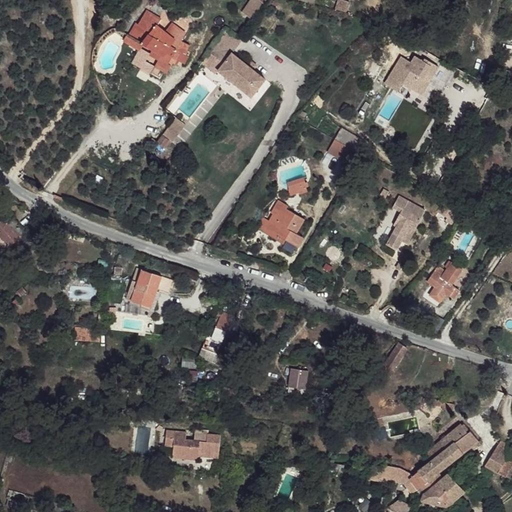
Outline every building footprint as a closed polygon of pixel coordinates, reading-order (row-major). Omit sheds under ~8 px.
[(252,0),(243,15),(253,23),(267,4),(262,0),(252,0)] [(122,37),(138,47),(141,42),(145,44),(153,49),(151,53),(157,57),(154,64),(165,70),(175,55),(181,58),(185,53),(176,46),(183,31),(170,22),(164,31),(156,26),(159,21),(143,13),(138,21),(135,20),(128,33),(125,32),(122,37)] [(222,42),(232,51),(235,53),(244,41),(242,38),(231,31),(222,42)] [(145,44),(141,42),(138,47),(131,61),(134,63),(145,44)] [(219,76),(222,72),(220,69),(216,66),(225,55),(230,58),(235,53),(232,51),(222,42),(205,64),(219,76)] [(153,49),(145,44),(134,63),(150,72),(154,64),(157,57),(151,53),(153,49)] [(222,72),(226,75),(254,98),(268,80),(235,53),(230,58),(225,55),(216,66),(220,69),(222,72)] [(436,65),(414,53),(407,66),(402,63),(395,78),(413,87),(420,73),(429,77),(436,65)] [(391,62),(384,59),(374,81),(381,84),(391,62)] [(510,68),(501,66),(499,76),(508,78),(510,68)] [(354,149),(335,138),(329,148),(347,160),(354,149)] [(289,181),(288,189),(291,195),(300,192),(300,195),(307,193),(306,186),(310,185),(309,182),(304,183),(302,179),(289,181)] [(402,209),(395,223),(396,225),(388,242),(397,247),(403,239),(409,241),(421,217),(426,207),(399,193),(394,204),(402,209)] [(288,207),(279,202),(262,232),(279,243),(281,240),(297,248),(303,240),(297,235),(305,221),(287,210),(288,207)] [(451,208),(443,204),(440,208),(449,213),(451,208)] [(6,227),(2,220),(0,222),(0,236),(3,237),(8,243),(15,237),(11,233),(14,232),(8,225),(6,227)] [(411,259),(405,254),(399,266),(404,269),(411,259)] [(465,269),(454,261),(447,271),(440,266),(430,281),(438,286),(432,294),(441,301),(447,293),(455,299),(461,288),(455,284),(465,269)] [(142,269),(136,284),(147,288),(146,292),(155,295),(162,277),(142,269)] [(146,292),(140,306),(146,308),(150,299),(154,300),(155,295),(146,292)] [(214,315),(207,332),(212,334),(219,316),(214,315)] [(207,332),(201,349),(216,355),(229,321),(219,316),(212,334),(207,332)] [(399,344),(386,365),(393,370),(406,348),(399,344)] [(183,357),(182,365),(189,366),(190,358),(183,357)] [(287,388),(306,391),(309,371),(290,368),(287,388)] [(431,399),(429,406),(443,408),(444,403),(444,401),(431,399)] [(464,424),(440,442),(446,449),(470,432),(464,424)] [(163,445),(171,446),(173,431),(165,430),(163,445)] [(171,446),(170,457),(195,460),(196,456),(197,440),(183,438),(184,432),(173,431),(171,446)] [(430,461),(418,471),(426,482),(428,480),(439,471),(478,441),(470,432),(446,449),(430,461)] [(198,440),(196,456),(215,458),(218,436),(205,434),(204,441),(198,440)] [(511,447),(500,440),(484,465),(505,476),(511,464),(511,462),(511,447)] [(440,442),(424,453),(430,461),(446,449),(440,442)] [(387,464),(381,464),(377,474),(392,481),(394,478),(398,467),(387,464)] [(398,467),(394,478),(403,482),(412,476),(398,467)] [(412,476),(403,482),(411,493),(426,482),(418,471),(412,476)] [(439,471),(428,480),(430,482),(432,486),(437,483),(444,477),(439,471)] [(444,477),(437,483),(452,501),(465,490),(454,479),(449,474),(444,477)] [(456,477),(454,479),(465,490),(467,489),(456,477)] [(452,501),(437,483),(432,486),(423,492),(420,499),(444,505),(452,501)] [(397,499),(385,507),(389,509),(387,511),(407,511),(411,504),(397,499)]
